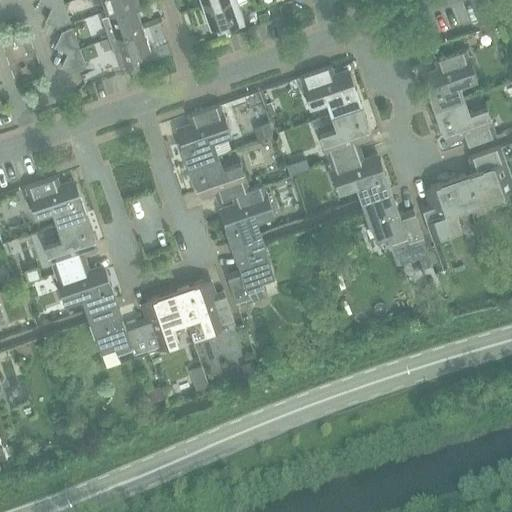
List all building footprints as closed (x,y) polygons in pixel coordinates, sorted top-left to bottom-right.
[(100,11),(104,9),(105,10),(119,5),(120,9),(134,5),(135,5),(140,3),(138,0),(93,0),(94,2),(100,0),(101,0),(104,9),(100,11)] [(244,18),(237,0),(212,0),(202,4),(209,25),(224,20),(225,24),(244,18)] [(51,6),(45,20),(57,25),(69,21),(63,2),(50,6),(51,6)] [(142,25),(135,5),(134,5),(120,9),(119,5),(105,10),(104,9),(100,11),(109,36),(142,25)] [(117,62),(127,58),(137,55),(135,50),(149,46),(142,25),(109,36),(102,39),(106,49),(112,47),(117,62)] [(60,31),(53,46),(66,52),(79,47),(71,27),(60,31)] [(67,52),(60,65),(72,71),(85,66),(79,47),(66,52),(67,52)] [(425,77),(435,106),(464,96),(460,83),(477,77),(468,48),(434,59),(438,73),(425,77)] [(327,98),(332,112),(361,102),(351,73),(337,78),(332,64),(299,75),(309,104),(327,98)] [(469,110),(464,96),(435,106),(445,136),(458,131),(462,145),(497,133),(487,104),(469,110)] [(319,131),(329,161),(362,150),(357,135),(371,131),(361,102),(332,112),(336,125),(319,131)] [(178,133),(188,161),(217,152),(212,138),(230,132),(220,103),(187,114),(192,128),(178,133)] [(268,121),(253,126),(257,138),(272,133),(268,121)] [(473,171),(458,176),(469,205),(511,189),(511,179),(500,146),(468,157),(473,171)] [(11,174),(20,171),(14,149),(5,152),(11,174)] [(357,183),(361,197),(390,187),(381,158),(366,163),(362,150),(329,161),(338,189),(357,183)] [(216,199),(231,194),(249,187),(239,159),(221,166),(217,152),(188,161),(198,190),(212,186),(216,199)] [(52,209),(57,223),(86,213),(76,184),(62,188),(57,174),(24,186),(34,215),(52,209)] [(455,210),(469,205),(458,176),(431,186),(435,199),(421,204),(433,237),(461,227),(455,210)] [(117,189),(125,210),(143,203),(135,182),(117,189)] [(221,213),(231,242),(261,232),(256,218),(274,212),(264,182),(249,187),(231,194),(235,208),(221,213)] [(399,211),(390,187),(361,197),(375,236),(389,232),(395,249),(424,239),(413,206),(399,211)] [(43,243),(53,272),(87,260),(82,246),(96,241),(86,213),(57,223),(61,237),(43,243)] [(30,220),(14,225),(19,240),(35,236),(30,220)] [(274,272),(261,232),(231,242),(240,266),(226,271),(237,304),(266,294),(260,277),(274,272)] [(91,273),(87,260),(53,272),(63,300),(81,294),(86,308),(115,298),(105,268),(91,273)] [(36,266),(24,270),(27,280),(40,276),(36,266)] [(204,279),(175,289),(185,318),(199,313),(205,331),(234,321),(223,288),(208,293),(204,279)] [(426,282),(415,294),(426,304),(437,292),(426,282)] [(151,313),(137,317),(148,350),(177,341),(171,323),(185,318),(175,289),(146,299),(151,313)] [(120,360),(127,358),(148,350),(137,317),(123,322),(115,298),(86,308),(100,348),(114,343),(120,360)] [(25,318),(16,322),(18,330),(28,326),(25,318)] [(270,344),(261,348),(266,360),(275,356),(270,344)] [(252,361),(240,364),(243,373),(255,369),(252,361)] [(205,376),(193,380),(196,391),(208,387),(205,376)] [(159,386),(146,390),(150,402),(163,398),(159,386)] [(64,418),(54,424),(60,434),(70,428),(64,418)]
